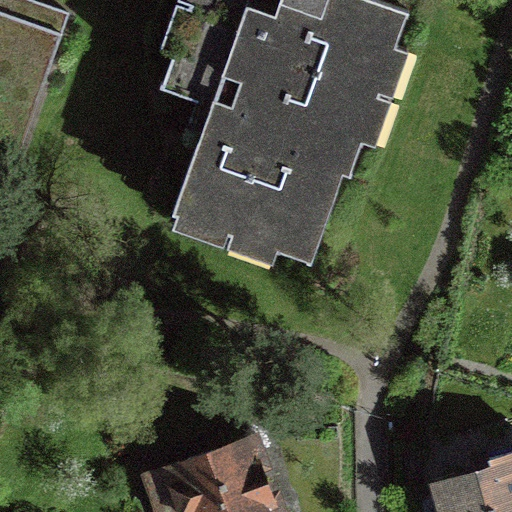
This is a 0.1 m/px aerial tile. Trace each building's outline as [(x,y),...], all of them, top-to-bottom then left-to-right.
[(0,0),(0,149),(18,156),(62,32),(7,13),(11,0),(0,0)] [(190,0),(160,84),(219,105),(207,141),(198,138),(173,211),(311,260),(343,170),(351,173),(409,9),(382,0),(190,0)] [(154,377),(130,377),(129,413),(153,414),(154,377)] [(285,511),(286,511),(282,500),(272,495),(251,435),(165,466),(147,472),(161,511),(285,511)] [(511,511),(511,451),(490,457),(495,473),(442,488),(448,511),(511,511)]
